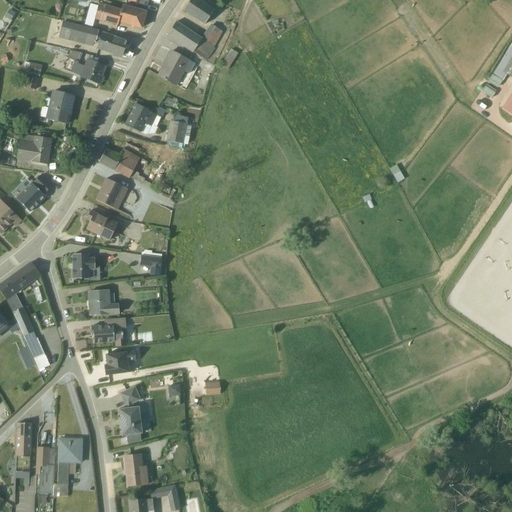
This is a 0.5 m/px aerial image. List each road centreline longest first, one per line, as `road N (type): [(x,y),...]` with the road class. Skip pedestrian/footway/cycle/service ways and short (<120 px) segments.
road 1 (unclassified): [(174,0),(71,193),(32,248)]
road 2 (residential): [(72,364),(93,422),(105,511)]
road 3 (residential): [(32,248),(72,364)]
